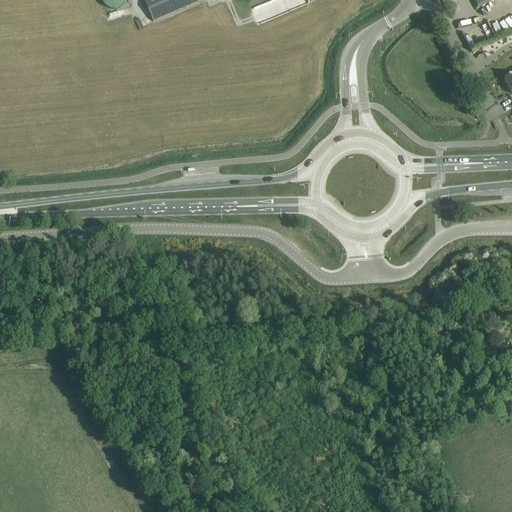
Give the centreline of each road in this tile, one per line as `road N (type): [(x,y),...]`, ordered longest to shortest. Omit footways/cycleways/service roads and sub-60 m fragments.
road 1 (unclassified): [(0,238),(256,231),(327,279),(366,278)]
road 2 (primary): [(343,136),(298,176),(0,211)]
road 3 (primary): [(0,214),(234,206)]
road 4 (primary): [(375,237),(419,197),(511,183)]
road 5 (unclassified): [(497,118),(443,19),(419,0)]
